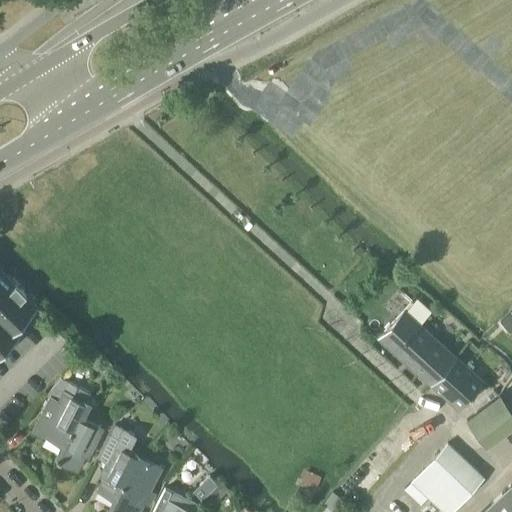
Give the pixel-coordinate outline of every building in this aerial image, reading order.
[(0,350),(23,328),(19,324),(36,308),(0,270),(0,350)] [(403,311),(378,339),(430,385),(454,357),(455,357),(403,311)] [(497,324),(505,333),(507,335),(511,329),(511,313),(510,311),(497,324)] [(454,357),(430,385),(458,410),(482,382),(454,357)] [(50,396),(33,429),(46,435),(47,434),(61,442),(61,443),(54,457),(57,459),(87,400),(90,393),(66,381),(60,378),(46,393),(50,396)] [(467,419),(487,446),(511,428),(511,412),(499,395),(467,419)] [(87,400),(57,459),(78,469),(84,456),(88,458),(104,427),(84,417),(91,402),(87,400)] [(103,475),(96,489),(112,497),(106,511),(108,511),(109,511),(139,454),(128,449),(135,436),(114,425),(98,457),(106,461),(99,473),(103,475)] [(404,489),(421,505),(422,506),(430,499),(434,502),(426,510),(427,511),(450,511),(483,478),(447,443),(421,471),(421,472),(404,489)] [(139,454),(109,511),(135,511),(136,511),(138,511),(139,511),(145,502),(151,504),(157,493),(151,490),(163,466),(139,454)] [(217,483),(207,472),(188,489),(199,501),(204,496),(217,483)] [(511,511),(511,484),(482,511),(511,511)] [(187,511),(189,508),(196,502),(170,489),(166,498),(158,511),(187,511)]
